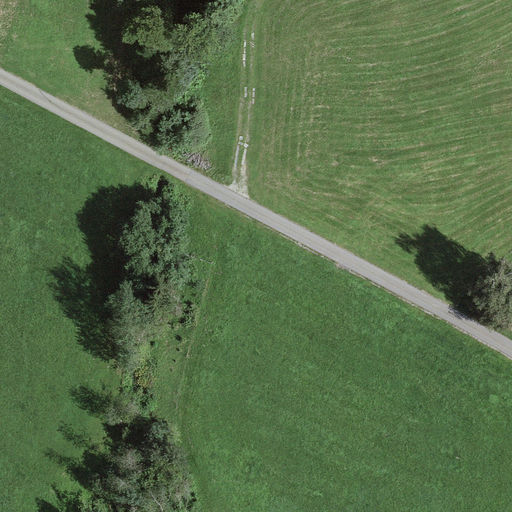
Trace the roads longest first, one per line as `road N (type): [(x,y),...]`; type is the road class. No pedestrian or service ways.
road 1 (unclassified): [(0,76),(511,350)]
road 2 (track): [(231,200),(256,0)]
